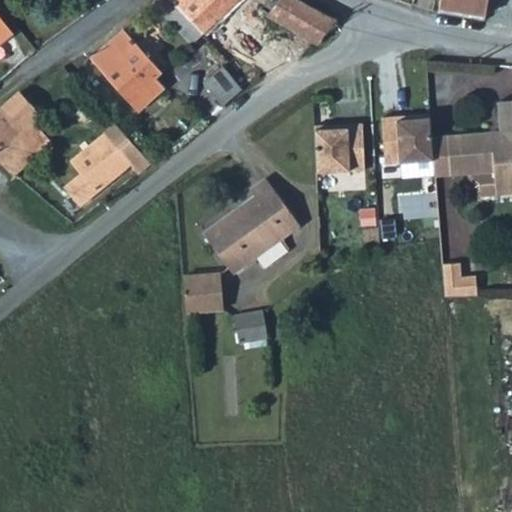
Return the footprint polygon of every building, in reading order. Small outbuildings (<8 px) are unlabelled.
[(174,0),(204,29),(236,0),(174,0)] [(312,0),(275,0),(267,10),(319,39),(336,13),(312,0)] [(443,0),(485,9),(487,0),(443,0)] [(511,13),(511,0),(487,0),(485,9),(511,13)] [(0,39),(12,30),(0,15),(0,39)] [(137,43),(140,40),(126,24),(90,55),(141,112),(170,88),(154,70),(158,67),(137,43)] [(223,101),(244,85),(223,60),(203,77),(223,101)] [(5,139),(23,159),(48,138),(30,118),(38,111),(16,88),(1,101),(22,123),(5,139)] [(448,129),(452,168),(470,167),(471,180),(478,186),(495,184),(496,188),(511,186),(511,93),(498,95),(501,129),(491,130),(491,126),(448,129)] [(0,160),(11,169),(23,159),(5,139),(22,123),(1,101),(0,102),(0,160)] [(383,107),(386,153),(435,150),(433,130),(431,103),(412,105),(413,109),(399,110),(399,106),(383,107)] [(317,116),(320,163),(369,160),(366,113),(350,114),(350,118),(337,119),(336,115),(317,116)] [(76,198),(130,158),(106,126),(67,155),(79,169),(64,181),(76,198)] [(448,129),(433,130),(435,150),(436,169),(452,168),(448,129)] [(257,192),(206,230),(237,272),(304,223),(269,175),(253,187),(257,192)] [(460,254),(441,256),(446,288),(478,287),(477,267),(461,269),(460,254)] [(225,269),(186,271),(189,306),(227,302),(225,269)] [(260,337),(256,310),(237,313),(241,340),(260,337)]
